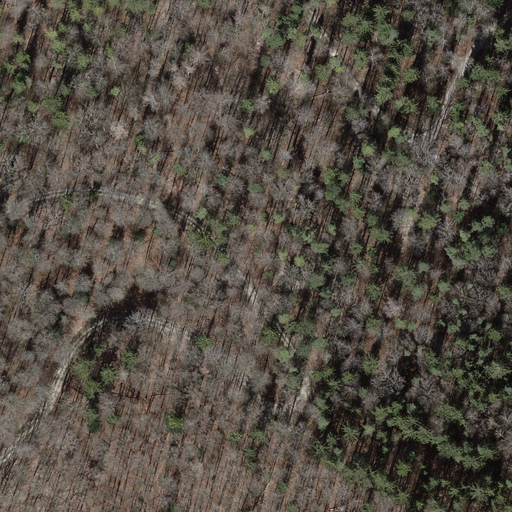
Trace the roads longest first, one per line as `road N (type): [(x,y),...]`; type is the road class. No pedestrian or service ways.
road 1 (track): [(0,463),(44,408),(70,346),(106,314),(136,315),(202,338),(272,402),(291,403),(303,390),(299,364),(189,221),(89,189),(33,198),(0,214)]
road 2 (track): [(191,0),(232,140),(251,267),(251,342),(281,405)]
road 3 (track): [(430,148),(372,104),(301,0)]
road 4 (track): [(511,11),(468,58),(442,104),(430,148)]
